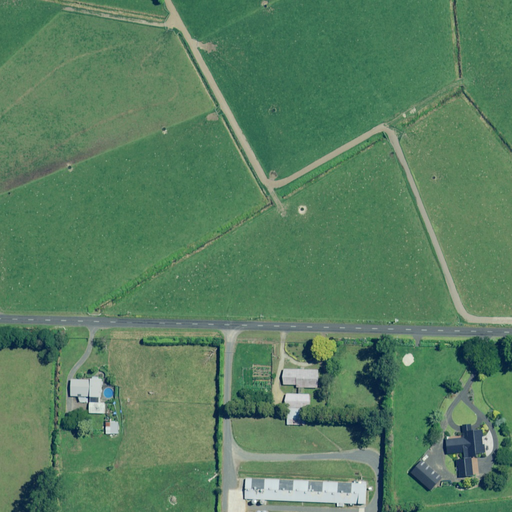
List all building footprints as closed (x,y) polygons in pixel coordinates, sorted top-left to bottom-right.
[(285,369),(284,385),(297,385),(297,388),(299,388),(299,395),(287,394),(286,408),(288,408),(287,426),(305,426),(305,408),(311,408),(312,395),(305,395),(305,388),(319,388),(320,370),(285,369)] [(103,378),(93,378),(93,380),(73,380),(72,397),(102,398),(103,378)] [(106,404),(91,403),(90,414),(106,414),(106,404)] [(112,423),(112,427),(107,427),(107,434),(119,434),(119,423),(112,423)] [(474,432),(473,425),(463,426),(465,438),(447,440),(449,455),(465,453),(466,460),(458,460),(460,478),(475,476),(473,458),(479,457),(479,454),(486,453),(483,430),(474,432)] [(443,479),(423,461),(412,473),(432,491),(443,479)] [(366,504),(367,485),(247,479),(246,499),(338,503),(338,508),(345,508),(345,504),(366,504)]
